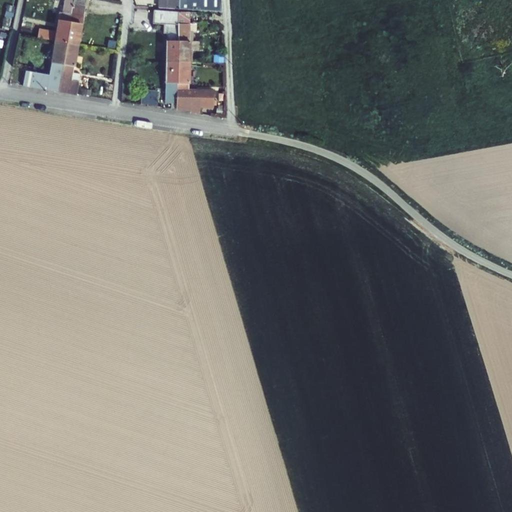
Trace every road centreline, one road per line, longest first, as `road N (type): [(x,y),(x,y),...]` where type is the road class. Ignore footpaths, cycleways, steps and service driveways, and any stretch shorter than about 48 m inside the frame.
road 1 (unclassified): [(511,274),(439,235),(339,158),(231,130)]
road 2 (unclassified): [(231,130),(225,0)]
